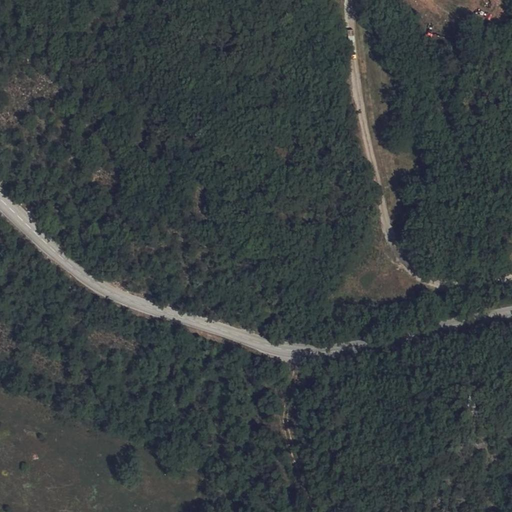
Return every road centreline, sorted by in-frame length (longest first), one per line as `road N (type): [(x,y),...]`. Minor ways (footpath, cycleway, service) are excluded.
road 1 (secondary): [(511,313),(323,352),(279,349),(105,291),(0,200)]
road 2 (track): [(511,277),(439,283),(413,273),(397,251),(358,102),(348,0)]
